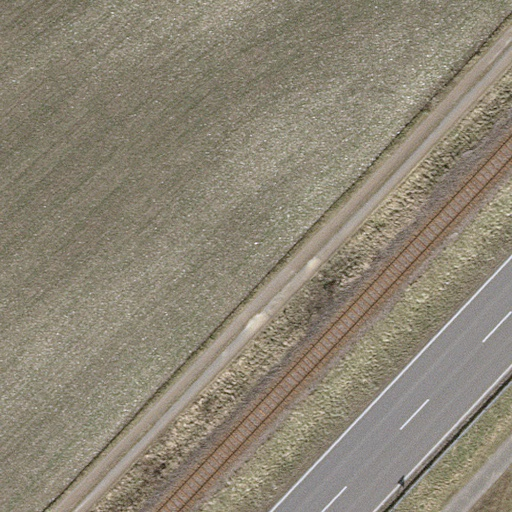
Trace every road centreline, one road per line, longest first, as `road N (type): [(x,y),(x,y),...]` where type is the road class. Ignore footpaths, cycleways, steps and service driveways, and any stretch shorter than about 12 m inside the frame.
road 1 (track): [(59,511),(511,26)]
road 2 (primary): [(511,320),(329,511)]
